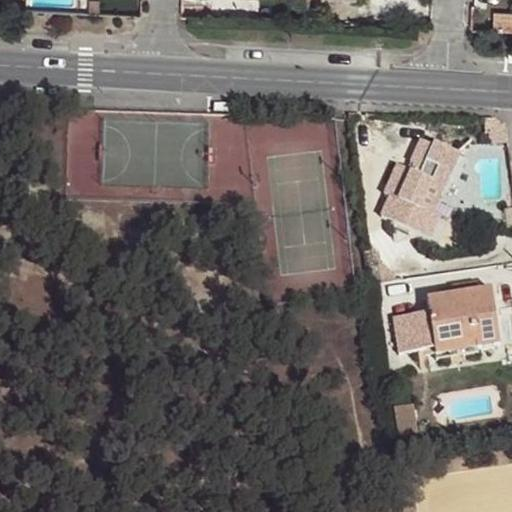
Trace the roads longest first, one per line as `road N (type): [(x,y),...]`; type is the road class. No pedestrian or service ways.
road 1 (secondary): [(465,88),(156,72)]
road 2 (secondary): [(156,72),(0,64)]
